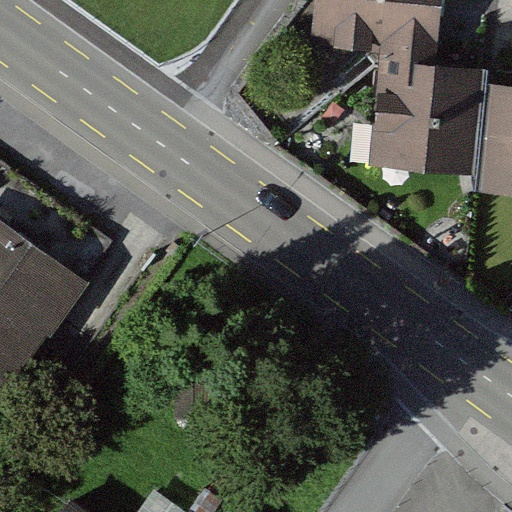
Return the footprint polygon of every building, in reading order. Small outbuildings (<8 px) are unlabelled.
[(321,0),(317,42),(390,50),(443,57),(449,0),(321,0)] [(481,176),(494,63),(443,57),(390,50),(377,164),(481,176)] [(511,64),(494,63),(481,176),(511,179),(511,64)] [(0,387),(75,280),(0,227),(0,387)] [(75,511),(62,503),(54,511),(75,511)]
